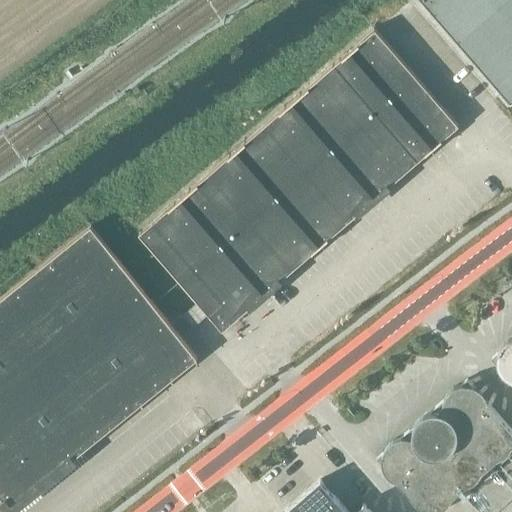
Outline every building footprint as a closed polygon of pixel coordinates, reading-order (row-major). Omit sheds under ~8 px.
[(511,0),(423,0),(511,101),(511,100),(511,0)] [(459,125),(377,27),(138,227),(220,325),(229,317),(242,322),(249,301),(459,125)] [(0,298),(0,493),(11,507),(198,357),(91,225),(0,298)] [(502,346),(499,349),(498,352),(492,358),(511,380),(511,337),(511,339),(507,340),(506,342),(503,344),(502,346)] [(377,457),(424,511),(436,511),(511,446),(511,429),(468,379),(462,384),(460,384),(456,386),(454,387),(452,388),(450,390),(448,392),(446,395),(445,396),(444,399),(401,437),(398,437),(396,438),(393,440),(391,441),(389,443),(387,445),(385,449),(384,452),(377,457)] [(371,511),(364,503),(354,511),(349,511),(321,479),(283,511),(371,511)]
